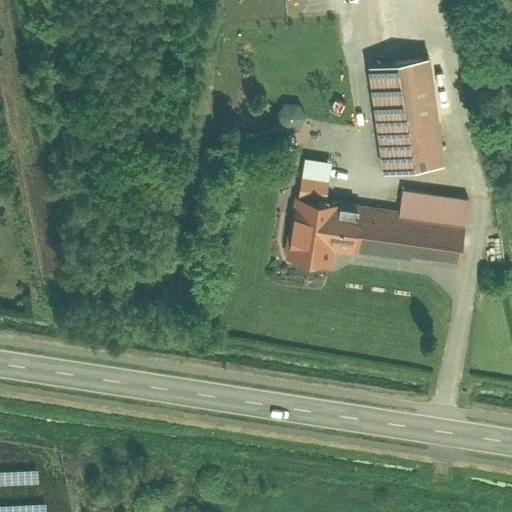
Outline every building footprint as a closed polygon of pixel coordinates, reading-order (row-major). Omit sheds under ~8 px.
[(427,53),(366,62),(382,168),(443,159),(427,53)] [(283,101),(275,113),(282,126),(296,125),(303,113),(297,102),(283,101)] [(303,155),(300,174),(326,178),(329,160),(303,155)] [(300,174),(297,191),(323,195),(326,178),(300,174)] [(400,195),(398,207),(462,215),(461,219),(463,219),(466,195),(401,186),(400,195)] [(294,191),(284,254),(330,261),(332,245),(353,248),(360,201),(323,195),(297,191),(294,191)] [(384,193),(382,204),(398,207),(400,195),(384,193)] [(382,204),(360,201),(353,248),(409,256),(410,252),(456,258),(461,219),(462,215),(398,207),(382,204)]
